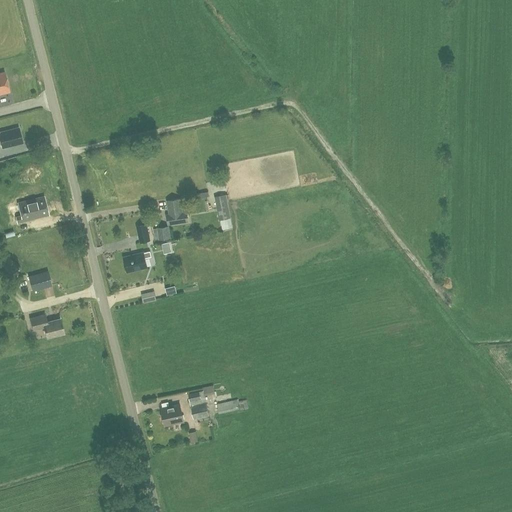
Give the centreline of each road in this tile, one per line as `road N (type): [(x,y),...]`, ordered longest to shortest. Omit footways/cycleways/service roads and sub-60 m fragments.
road 1 (unclassified): [(99,290),(26,0)]
road 2 (unclassified): [(155,511),(99,290)]
